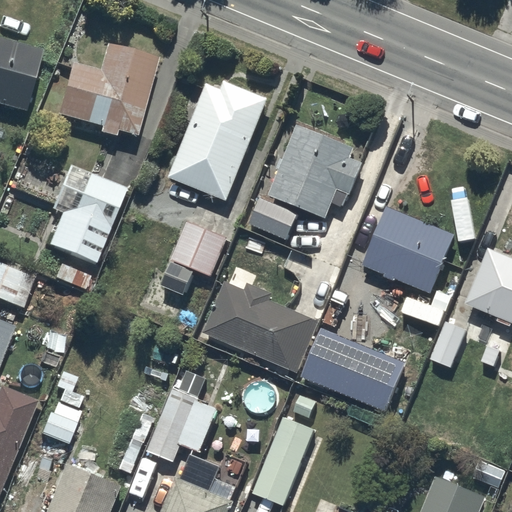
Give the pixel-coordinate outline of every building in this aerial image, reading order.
[(42,58),(0,46),(0,115),(24,122),(42,58)] [(157,68),(107,54),(98,80),(71,71),(56,124),(100,137),(99,141),(114,145),(115,140),(135,146),(157,68)] [(207,91),(169,185),(227,209),(268,107),(226,90),(223,97),(207,91)] [(298,132),(298,133),(269,201),(324,225),(337,195),(351,201),(363,172),(349,166),(353,155),(298,132)] [(10,137),(0,133),(0,155),(3,157),(10,137)] [(126,197),(92,184),(68,174),(51,216),(61,220),(47,254),(95,273),(126,197)] [(455,242),(387,213),(362,271),(430,300),(455,242)] [(229,242),(193,227),(189,225),(171,269),(211,285),(229,242)] [(511,331),(511,265),(491,257),(467,312),(511,331)] [(0,270),(0,307),(18,315),(31,284),(0,270)] [(225,289),(204,341),(299,380),(320,329),(270,308),(273,300),(248,290),(245,298),(225,289)] [(409,299),(401,321),(438,334),(451,298),(439,293),(434,308),(409,299)] [(467,333),(447,325),(432,367),(452,375),(467,333)] [(0,327),(0,365),(13,332),(0,327)] [(406,370),(323,335),(302,385),(385,419),(406,370)] [(200,461),(218,416),(201,409),(202,406),(172,394),(146,458),(173,469),(180,453),(200,461)] [(0,492),(34,412),(0,398),(0,492)] [(67,451),(80,418),(56,409),(52,421),(48,419),(40,441),(67,451)] [(156,421),(132,411),(108,469),(132,479),(156,421)] [(280,511),(284,511),(315,437),(317,431),(285,418),(252,501),(280,511)] [(115,511),(124,491),(71,470),(53,511),(115,511)] [(482,511),(486,504),(436,484),(424,511),(482,511)] [(233,511),(234,511),(177,487),(165,511),(233,511)]
